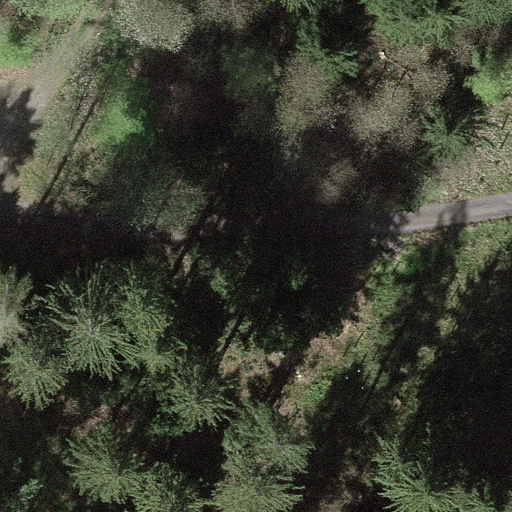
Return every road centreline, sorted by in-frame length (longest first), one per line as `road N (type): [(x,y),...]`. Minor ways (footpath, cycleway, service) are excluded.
road 1 (track): [(0,141),(47,219),(374,230),(511,202)]
road 2 (track): [(92,0),(0,135)]
